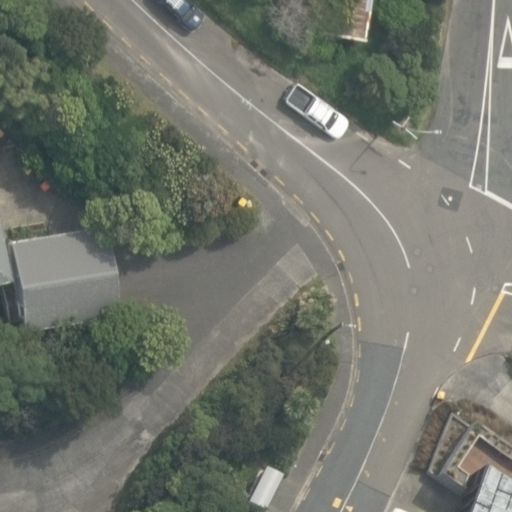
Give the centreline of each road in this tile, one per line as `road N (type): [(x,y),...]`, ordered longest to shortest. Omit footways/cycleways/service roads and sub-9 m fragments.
road 1 (residential): [(357,185),(152,393),(36,460),(0,462)]
road 2 (residential): [(357,185),(135,0)]
road 3 (residential): [(495,0),(479,188),(448,265)]
road 4 (residential): [(335,511),(448,265)]
road 5 (residential): [(448,265),(357,185)]
